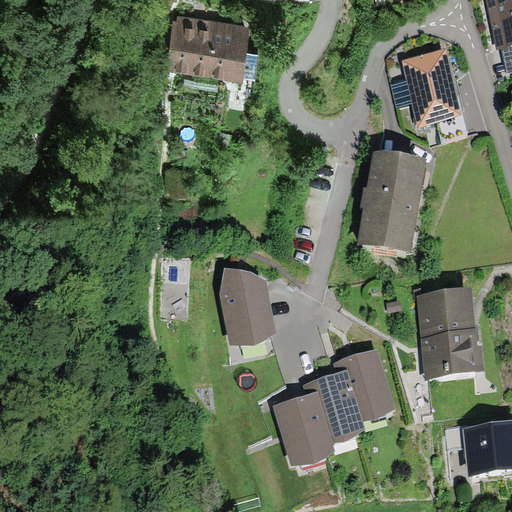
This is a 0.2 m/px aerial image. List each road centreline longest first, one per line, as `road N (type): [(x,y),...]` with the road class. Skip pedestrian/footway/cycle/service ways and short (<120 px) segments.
road 1 (residential): [(330,0),(289,98),(309,124),(352,137)]
road 2 (residential): [(456,18),(384,46),(352,137)]
road 3 (residential): [(511,172),(471,41),(456,18)]
road 4 (residential): [(352,137),(313,295)]
